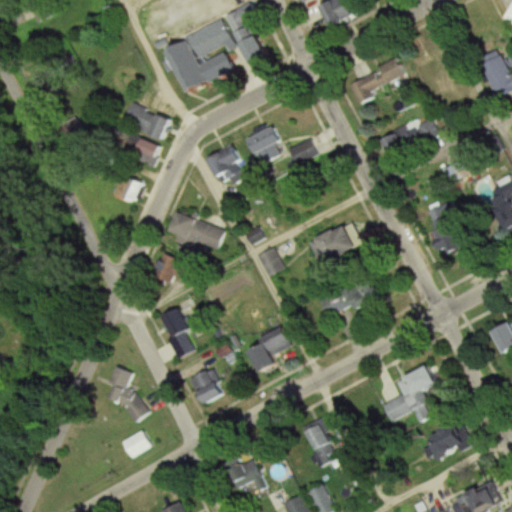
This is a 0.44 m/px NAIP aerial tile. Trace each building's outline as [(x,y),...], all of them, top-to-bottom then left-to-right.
[(59,14),(51,0),(31,0),(30,1),(41,23),(59,14)] [(360,16),(353,0),(336,0),(322,6),(330,28),(360,16)] [(231,15),(257,66),(276,56),(265,35),(258,38),(251,24),(261,19),(254,3),(231,15)] [(190,93),(240,71),(230,49),(239,45),(228,22),(170,47),(190,93)] [(511,51),(509,53),(510,55),(488,63),(502,98),(511,94),(511,51)] [(444,69),(442,60),(424,66),(432,91),(461,82),(455,65),(444,69)] [(362,102),(411,80),(402,61),(353,82),(362,102)] [(171,138),(176,116),(135,106),(129,127),(171,138)] [(443,137),(434,118),(420,125),(418,122),(385,138),(396,161),(443,137)] [(283,157),(278,143),(285,140),(280,126),(255,136),(265,164),(283,157)] [(166,147),(148,138),(141,151),(160,160),(166,147)] [(289,151),(297,168),(321,156),(313,139),(289,151)] [(241,163),(247,161),(241,147),(212,158),(223,185),(246,176),(241,163)] [(452,169),(460,182),(478,171),(471,158),(452,169)] [(121,200),(144,203),(147,179),(123,176),(121,200)] [(511,182),(495,191),(511,228),(511,182)] [(452,200),(431,208),(449,256),(470,249),(452,200)] [(229,231),(184,212),(176,230),(221,249),(229,231)] [(334,264),(367,247),(355,223),(322,240),(334,264)] [(253,244),(264,241),(262,231),(250,234),(253,244)] [(260,257),(270,278),(286,270),(277,249),(260,257)] [(171,253),(162,271),(185,283),(194,265),(171,253)] [(324,301),(333,321),(389,296),(380,276),(324,301)] [(177,339),(197,329),(186,308),(167,318),(177,339)] [(509,356),(511,354),(511,325),(497,333),(509,356)] [(282,354),(300,343),(292,329),(258,350),(272,373),(288,364),(282,354)] [(402,381),(408,396),(389,404),(396,423),(437,407),(430,391),(446,384),(439,366),(402,381)] [(123,401),(133,372),(119,367),(109,396),(123,401)] [(231,394),(215,368),(195,381),(211,406),(231,394)] [(343,456),(327,425),(307,435),(323,466),(343,456)] [(138,459),(154,443),(139,428),(123,444),(138,459)] [(242,461),(247,485),(260,482),(262,492),(270,490),(263,456),(242,461)] [(339,511),(340,511),(327,486),(311,494),(320,511),(339,511)] [(455,511),(498,511),(508,509),(500,488),(489,492),(488,490),(453,503),(455,511)] [(290,511),(314,511),(307,496),(287,506),(290,511)] [(192,511),(187,501),(166,511),(192,511)]
